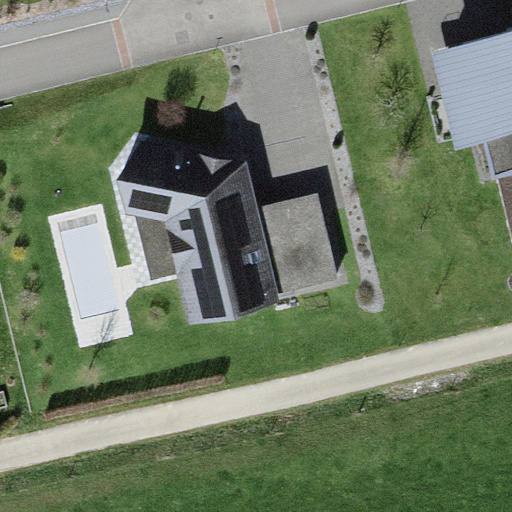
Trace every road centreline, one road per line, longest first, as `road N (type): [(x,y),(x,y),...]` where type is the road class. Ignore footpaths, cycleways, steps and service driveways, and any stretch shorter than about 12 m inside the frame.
road 1 (residential): [(0,453),(511,335)]
road 2 (residential): [(194,29),(0,76)]
road 3 (residential): [(314,0),(194,29)]
